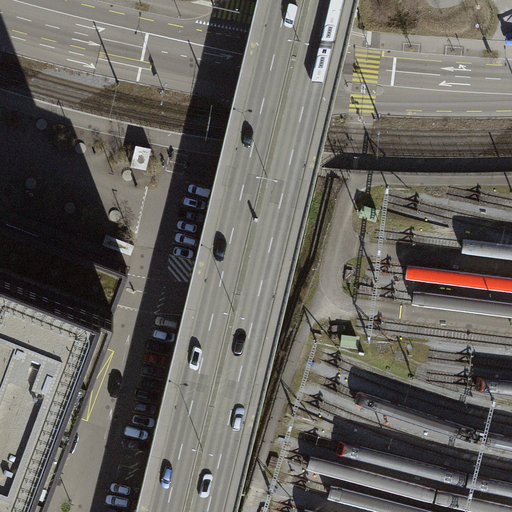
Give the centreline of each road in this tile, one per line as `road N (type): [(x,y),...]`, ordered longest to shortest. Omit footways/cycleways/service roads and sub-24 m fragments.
road 1 (tertiary): [(208,511),(329,0)]
road 2 (tertiary): [(288,0),(167,511)]
road 3 (secondary): [(230,65),(359,87),(511,93)]
road 4 (secondary): [(0,9),(230,65)]
